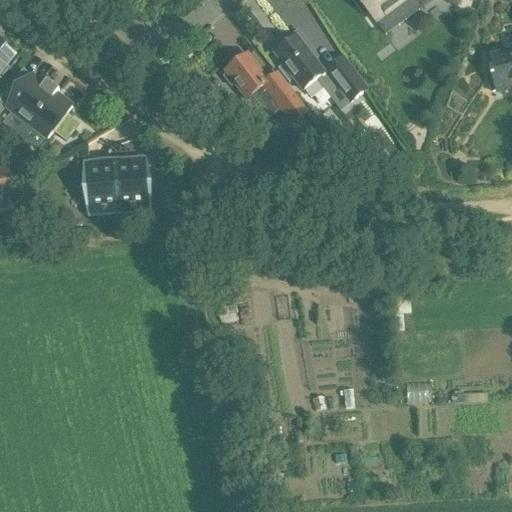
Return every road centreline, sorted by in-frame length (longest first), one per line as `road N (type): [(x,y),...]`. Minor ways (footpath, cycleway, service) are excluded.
road 1 (track): [(196,153),(203,338),(267,511)]
road 2 (track): [(196,153),(341,198),(435,215),(511,209)]
road 3 (track): [(196,153),(0,6)]
road 4 (residential): [(65,0),(146,50),(184,46),(244,0)]
